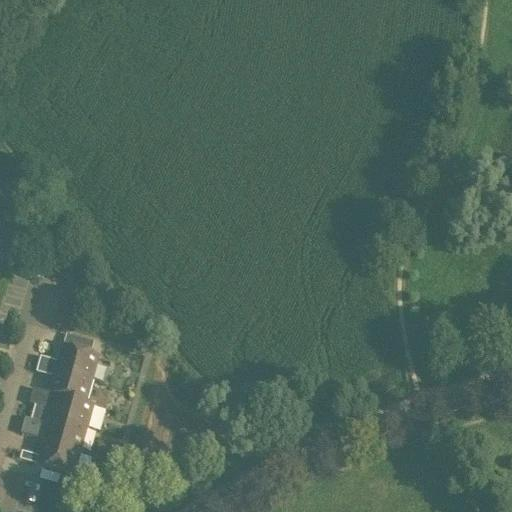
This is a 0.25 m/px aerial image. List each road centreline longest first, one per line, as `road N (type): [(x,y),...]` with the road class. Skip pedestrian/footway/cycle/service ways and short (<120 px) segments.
road 1 (unclassified): [(213,511),(339,444),(511,386)]
road 2 (residential): [(29,320),(42,274),(70,281),(56,327)]
